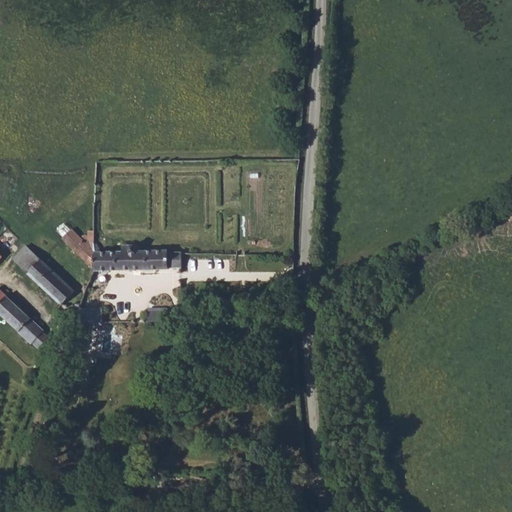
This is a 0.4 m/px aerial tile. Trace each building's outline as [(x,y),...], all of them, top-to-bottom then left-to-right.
[(53,250),(93,273),(95,254),(85,249),(71,240),(63,237),(53,250)] [(92,274),(170,272),(171,269),(186,269),(186,259),(171,258),(171,256),(144,255),(144,249),(124,249),(124,254),(95,254),(93,273),(92,274)] [(16,264),(27,274),(31,277),(41,265),(27,252),(16,264)] [(31,277),(61,308),(68,306),(74,297),(41,265),(31,277)] [(0,318),(43,358),(54,345),(46,336),(2,295),(0,296),(0,318)] [(77,325),(79,325),(90,327),(104,326),(103,310),(81,310),(77,325)] [(152,311),(152,327),(171,326),(171,316),(185,316),(186,310),(152,311)] [(79,325),(79,356),(89,355),(90,327),(79,325)] [(55,494),(55,487),(37,486),(37,493),(36,499),(55,500),(55,494)]
